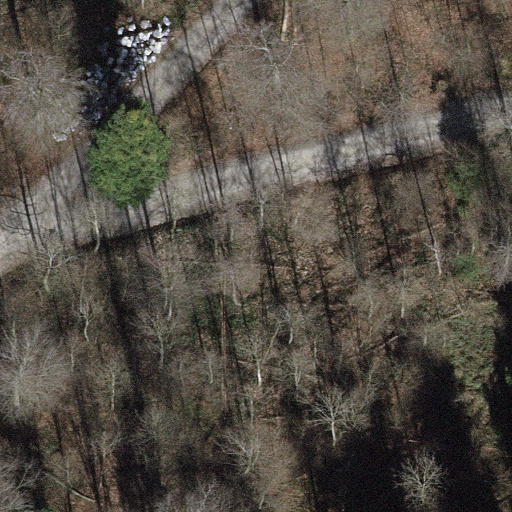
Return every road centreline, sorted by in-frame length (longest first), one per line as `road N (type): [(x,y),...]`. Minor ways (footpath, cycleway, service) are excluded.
road 1 (track): [(511,109),(89,218),(8,231)]
road 2 (track): [(235,0),(8,231)]
